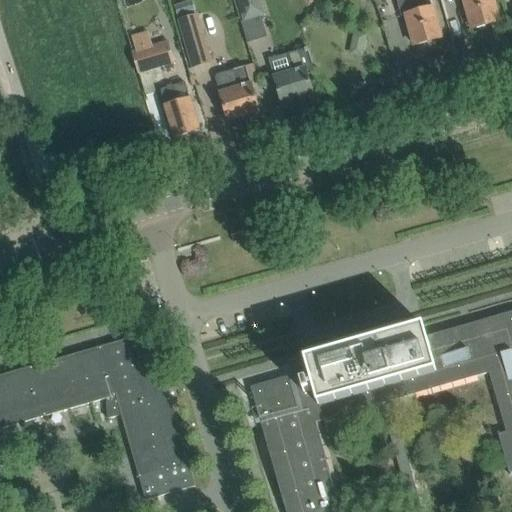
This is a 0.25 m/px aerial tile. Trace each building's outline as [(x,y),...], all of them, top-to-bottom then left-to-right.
[(236,0),(243,23),(265,16),(259,0),(236,0)] [(396,0),(401,17),(407,15),(415,46),(441,39),(433,8),(432,8),(430,0),(396,0)] [(464,0),(473,30),(499,22),(492,0),(464,0)] [(193,70),(211,65),(197,17),(178,23),(193,70)] [(139,74),(174,64),(188,60),(181,39),(133,53),(139,74)] [(277,87),(283,106),(300,101),(307,99),(314,97),(307,72),(313,70),(307,49),(300,51),(289,54),(294,72),(274,77),(277,87)] [(251,84),(246,67),(235,70),(219,74),(217,76),(216,79),(220,93),(229,122),(260,113),(252,84),(251,84)] [(179,104),(173,86),(160,90),(166,108),(175,138),(200,130),(190,100),(179,104)] [(286,511),(511,511),(511,312),(427,337),(424,326),(399,333),(398,332),(350,345),(344,347),(345,349),(306,360),(309,371),(251,388),(286,511)] [(122,416),(139,476),(188,461),(152,333),(0,376),(0,430),(106,400),(107,420),(122,416)] [(146,501),(177,492),(196,487),(188,461),(139,476),(146,501)]
